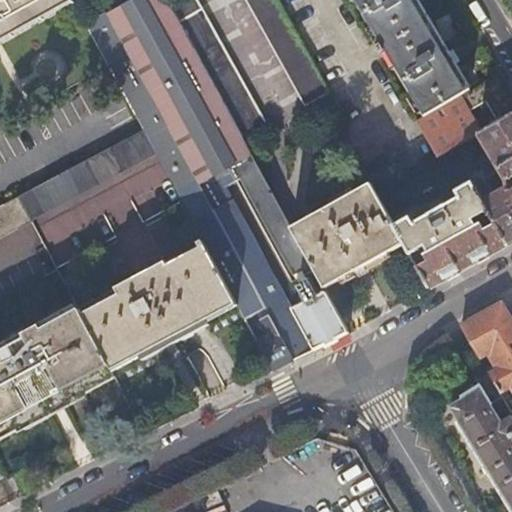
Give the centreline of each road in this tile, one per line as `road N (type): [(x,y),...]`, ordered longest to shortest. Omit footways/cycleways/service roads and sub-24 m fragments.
road 1 (residential): [(355,363),(55,511)]
road 2 (residential): [(511,274),(355,363)]
road 3 (residential): [(355,363),(443,511)]
